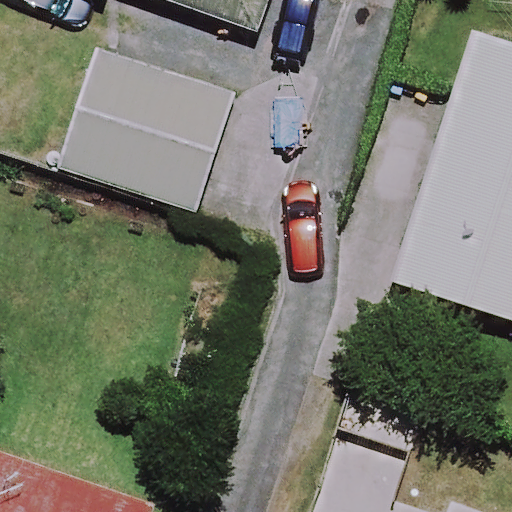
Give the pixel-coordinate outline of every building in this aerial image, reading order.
[(164,0),(256,33),(267,0),(164,0)] [(511,48),(477,38),(399,288),(511,322),(511,48)] [(234,99),(94,58),(61,172),(201,213),(234,99)] [(511,511),(511,439),(424,408),(386,511),(511,511)] [(154,511),(155,510),(0,457),(0,511),(154,511)]
